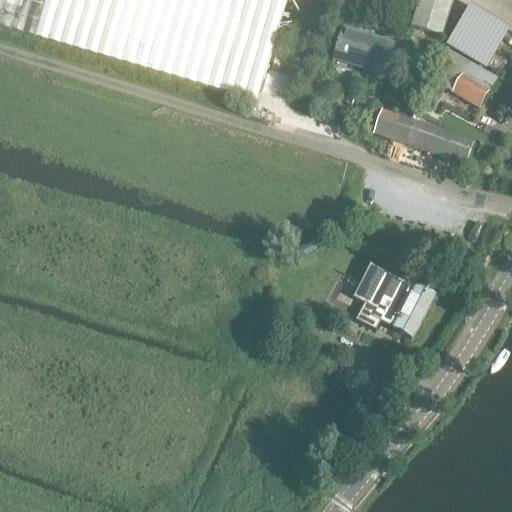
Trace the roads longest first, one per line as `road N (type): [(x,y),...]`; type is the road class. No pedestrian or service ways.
road 1 (unclassified): [(511,209),(0,51)]
road 2 (tertiary): [(339,511),(435,403),(511,277)]
road 3 (unknown): [(435,403),(332,339)]
